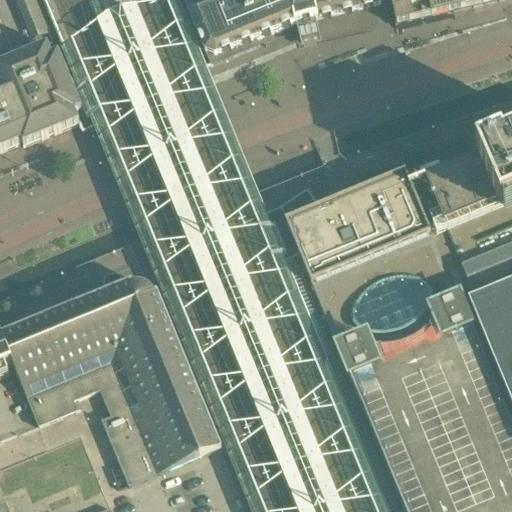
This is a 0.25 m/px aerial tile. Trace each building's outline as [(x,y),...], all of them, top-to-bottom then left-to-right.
[(47,49),(48,50),(55,47),(35,0),(0,0),(0,57),(2,57),(5,66),(47,49)] [(182,0),(192,23),(205,55),(210,68),(259,48),(257,42),(296,26),(381,6),(380,6),(379,0),(182,0)] [(389,0),(390,1),(389,1),(390,4),(391,3),(396,25),(395,25),(395,28),(398,27),(398,25),(421,20),(422,22),(424,21),(424,19),(447,14),(447,16),(450,15),(449,13),(461,11),(473,8),(473,10),(476,9),(475,8),(498,2),(499,4),(501,3),(501,2),(507,0),(389,0)] [(100,21),(69,50),(258,511),(372,511),(169,7),(124,12),(100,21)] [(0,155),(22,147),(23,150),(79,127),(75,116),(81,113),(58,57),(52,59),(48,50),(47,49),(5,66),(0,68),(0,155)] [(319,211),(286,225),(298,255),(331,336),(346,373),(365,417),(383,462),(398,499),(403,511),(510,511),(511,146),(410,188),(405,176),(383,185),(374,189),(373,189),(372,189),(371,190),(370,190),(369,191),(368,191),(367,192),(366,192),(366,193),(365,193),(364,194),(363,194),(363,195),(362,195),(361,196),(360,197),(359,197),(359,198),(358,198),(357,199),(356,200),(356,201),(355,201),(354,202),(353,203),(353,204),(352,204),(352,205),(351,205),(351,206),(350,207),(350,208),(349,208),(349,209),(350,210),(355,223),(336,231),(327,210),(328,210),(327,208),(319,211)] [(281,210),(227,233),(227,234),(228,235),(245,276),(282,262),(298,255),(286,225),(319,211),(315,205),(307,193),(281,210)] [(105,295),(1,338),(12,365),(39,430),(95,407),(128,490),(131,489),(160,477),(212,456),(215,455),(221,452),(213,433),(206,415),(203,408),(156,295),(154,296),(152,294),(151,292),(149,291),(148,289),(146,288),(143,287),(141,286),(139,286),(137,286),(134,286),(132,287),(131,284),(123,287),(123,286),(122,284),(121,283),(120,282),(118,281),(117,280),(115,280),(113,280),(112,280),(110,281),(108,281),(107,282),(106,284),(105,285),(104,287),(104,288),(104,290),(104,292),(105,293),(105,295)] [(0,369),(12,365),(1,338),(0,336),(0,369)]
